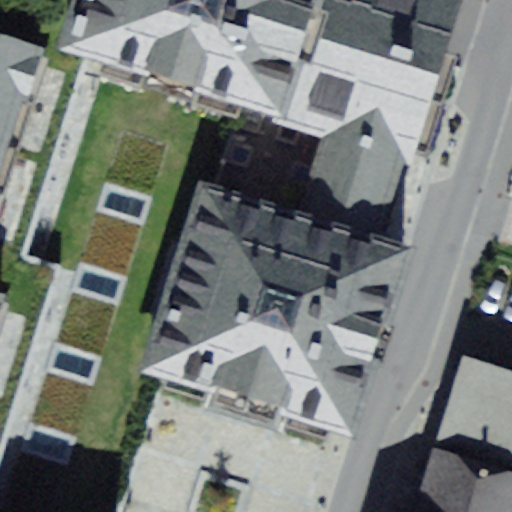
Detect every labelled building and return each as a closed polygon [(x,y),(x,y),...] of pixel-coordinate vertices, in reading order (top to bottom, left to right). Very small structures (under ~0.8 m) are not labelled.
[(79,0),(75,15),(338,102),(304,205),(214,181),(169,335),(372,394),(416,231),(370,219),(438,0),(79,0)] [(0,21),(0,202),(45,33),(0,21)] [(511,268),(491,263),(464,361),(511,374),(511,268)] [(0,369),(24,276),(0,269),(0,369)] [(511,374),(464,361),(439,450),(511,470),(511,374)] [(511,511),(511,470),(439,450),(421,511),(511,511)]
